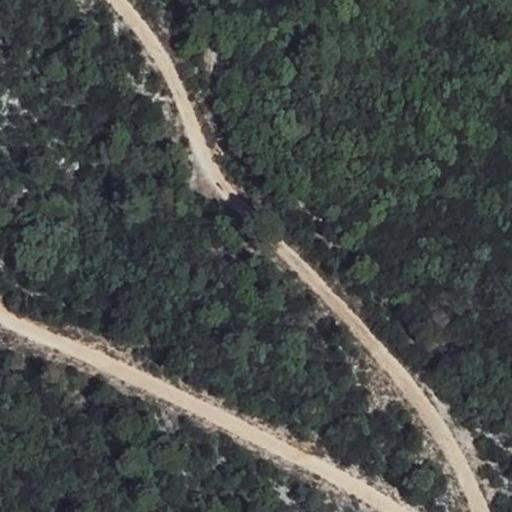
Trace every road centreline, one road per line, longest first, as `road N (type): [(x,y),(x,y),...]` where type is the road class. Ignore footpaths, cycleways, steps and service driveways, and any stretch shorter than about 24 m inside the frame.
road 1 (track): [(147,0),(198,60),(257,189),(309,232),(433,374),(511,476),(511,490)]
road 2 (track): [(441,511),(48,321),(0,269)]
